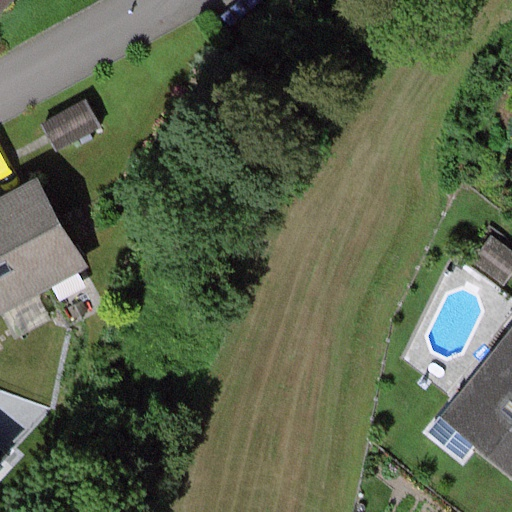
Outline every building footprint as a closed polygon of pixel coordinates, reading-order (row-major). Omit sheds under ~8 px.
[(0,0),(0,8),(8,0),(0,0)] [(86,100),(43,124),(58,150),(101,126),(86,100)] [(41,187),(0,209),(0,307),(82,263),(41,187)] [(511,255),(490,240),(474,263),(505,284),(511,273),(511,255)] [(511,351),(451,427),(511,476),(511,351)]
